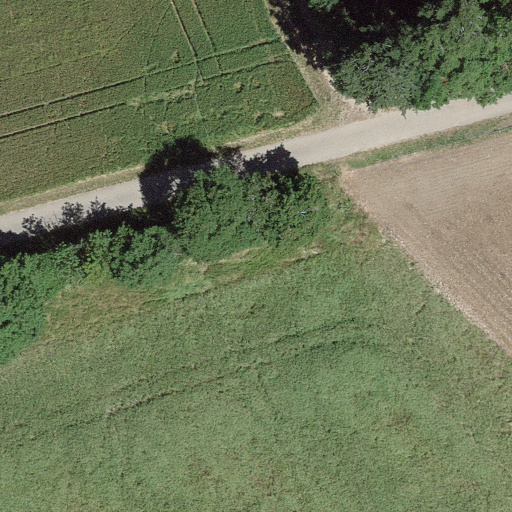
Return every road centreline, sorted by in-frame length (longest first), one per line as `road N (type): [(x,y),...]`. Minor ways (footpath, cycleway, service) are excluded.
road 1 (track): [(511,104),(0,238)]
road 2 (track): [(378,139),(292,0)]
